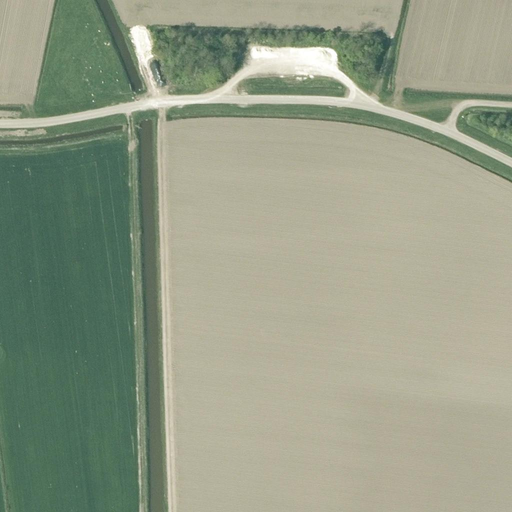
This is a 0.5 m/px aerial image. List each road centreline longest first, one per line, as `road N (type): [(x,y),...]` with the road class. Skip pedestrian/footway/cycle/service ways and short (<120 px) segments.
road 1 (unclassified): [(0,123),(162,102),(297,100),(369,107),(446,130)]
road 2 (track): [(175,511),(162,102)]
